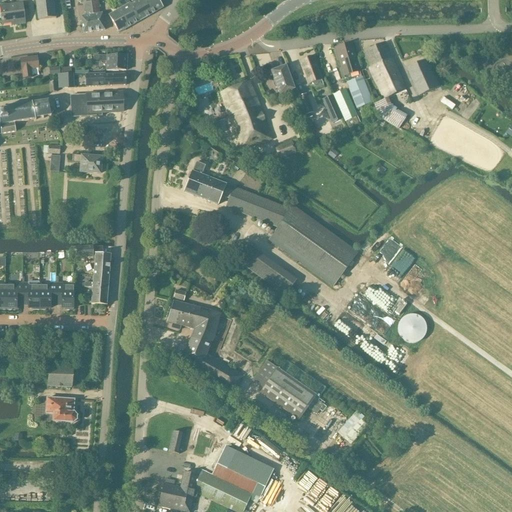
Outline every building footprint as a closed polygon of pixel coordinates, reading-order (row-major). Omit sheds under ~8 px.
[(53,0),(33,0),(34,1),(35,1),(38,21),(56,18),(53,0)] [(133,13),(139,22),(162,8),(157,0),(138,0),(131,5),(132,6),(131,7),(134,12),(133,13)] [(83,17),(80,18),(83,34),(104,31),(102,14),(99,15),(98,3),(81,5),(83,17)] [(131,5),(130,3),(109,16),(119,33),(139,22),(133,13),(134,12),(131,7),(132,6),(131,5)] [(22,4),(0,6),(0,9),(2,24),(16,23),(16,25),(25,24),(22,4)] [(385,43),(363,53),(370,68),(369,69),(372,78),(384,100),(405,90),(385,43)] [(343,77),(360,72),(351,44),(335,49),(343,77)] [(99,61),(106,62),(106,71),(126,71),(127,56),(106,56),(99,56),(99,61)] [(308,85),(321,80),(313,57),(299,62),(308,85)] [(36,58),(19,60),(21,71),(23,79),(31,78),(30,70),(38,69),(36,58)] [(418,97),(437,89),(424,61),(406,69),(418,97)] [(279,95),(294,90),(285,67),(271,72),(279,95)] [(86,75),(87,87),(125,86),(125,75),(105,76),(104,74),(86,75)] [(69,75),(58,75),(58,89),(70,88),(69,75)] [(357,108),(371,103),(361,78),(347,83),(357,108)] [(226,109),(229,117),(239,148),(244,151),(271,140),(258,103),(249,82),(220,93),(226,109)] [(357,117),(346,91),(333,96),(345,122),(357,117)] [(86,96),(70,96),(71,118),(101,117),(101,114),(123,113),(122,94),(86,95),(86,96)] [(298,97),(305,116),(313,113),(306,94),(298,97)] [(328,116),(339,111),(332,96),(321,101),(328,116)] [(443,98),(440,102),(452,110),(454,106),(443,98)] [(6,112),(0,112),(0,124),(2,134),(16,132),(16,129),(15,123),(35,120),(35,121),(36,120),(36,119),(42,118),(43,119),(44,119),(44,118),(50,117),(51,117),(52,116),(51,116),(53,112),(54,112),(55,111),(53,111),(52,106),(53,105),(53,104),(52,105),(48,102),(49,101),(48,100),(47,101),(41,103),(40,101),(39,101),(39,103),(33,104),(33,102),(32,102),(32,103),(5,108),(6,112)] [(203,126),(205,132),(212,137),(222,134),(218,122),(203,126)] [(291,141),(274,148),(279,160),(296,154),(291,141)] [(48,155),(59,155),(60,147),(48,146),(48,147),(48,153),(48,155)] [(332,150),(327,156),(332,160),(338,154),(332,150)] [(60,157),(51,156),(50,172),(59,173),(60,157)] [(73,156),(72,163),(81,164),(80,173),(100,174),(101,158),(73,156)] [(217,206),(221,196),(226,185),(202,175),(205,166),(196,163),(193,172),(192,172),(192,173),(189,174),(188,177),(189,180),(184,192),(217,206)] [(277,228),(290,210),(226,185),(221,196),(229,199),(226,207),(277,228)] [(277,228),(268,241),(333,287),(357,254),(293,207),(290,210),(277,228)] [(92,248),(77,249),(78,257),(93,256),(92,248)] [(285,296),(295,283),(247,248),(237,261),(285,296)] [(95,255),(93,276),(108,277),(110,256),(95,255)] [(392,276),(403,269),(400,265),(389,271),(392,276)] [(93,284),(93,285),(108,287),(108,277),(93,276),(93,284)] [(33,310),(39,310),(39,287),(39,283),(28,283),(28,285),(22,285),(22,300),(28,300),(28,309),(33,309),(33,310)] [(16,300),(22,300),(22,285),(16,285),(16,287),(5,287),(5,310),(11,310),(11,309),(16,309),(16,300)] [(50,300),(56,300),(56,285),(50,285),(50,287),(39,287),(39,310),(45,310),(45,309),(50,309),(50,300)] [(62,285),(56,285),(56,300),(62,300),(62,309),(66,309),(66,310),(73,310),(73,309),(73,287),(62,287),(62,285)] [(92,288),(92,295),(107,296),(108,287),(93,285),(92,288)] [(184,301),(186,294),(176,291),(174,299),(184,301)] [(85,294),(85,297),(92,297),(91,305),(106,306),(107,296),(92,295),(85,294)] [(387,334),(396,319),(382,311),(379,317),(360,305),(363,299),(360,296),(350,312),(387,334)] [(179,326),(185,305),(173,302),(167,322),(175,325),(173,329),(179,330),(180,326),(179,326)] [(179,326),(180,326),(195,330),(182,358),(235,390),(243,376),(206,354),(214,336),(219,314),(185,305),(179,326)] [(325,320),(357,341),(364,329),(333,309),(325,320)] [(409,344),(414,344),(418,342),(422,339),(425,335),(426,330),(425,325),(423,321),(419,317),(414,315),(409,315),(404,317),(400,320),(397,325),(397,330),(397,335),(400,339),(404,342),(409,344)] [(316,396),(266,362),(257,375),(255,375),(253,378),(253,380),(252,382),(263,389),(259,393),(299,421),(316,396)] [(71,388),(72,368),(49,367),(48,387),(71,388)] [(47,399),(46,414),(54,414),(53,422),(73,423),(76,420),(76,416),(73,413),(74,401),(47,399)] [(357,411),(337,433),(344,439),(351,445),(367,426),(361,421),(364,417),(357,411)] [(179,455),(183,434),(173,432),(168,452),(179,455)] [(392,445),(398,451),(403,446),(397,440),(392,445)] [(225,447),(211,476),(251,495),(249,500),(256,504),(273,470),(225,447)] [(163,485),(158,507),(181,511),(189,511),(193,492),(233,511),(243,511),(249,500),(251,495),(211,476),(202,471),(199,470),(197,476),(184,473),(180,488),(163,485)]
